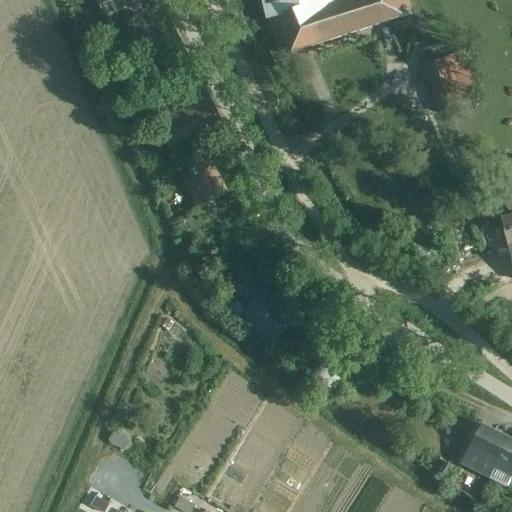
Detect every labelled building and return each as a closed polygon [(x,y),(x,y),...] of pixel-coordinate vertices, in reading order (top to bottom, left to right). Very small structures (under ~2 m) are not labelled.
[(262,0),(267,20),(268,20),(283,58),(413,18),(408,0),(262,0)] [(447,57),(423,65),(439,113),(463,105),(447,57)] [(210,97),(155,124),(172,156),(201,142),(226,130),(210,97)] [(206,152),(183,164),(190,179),(184,182),(195,205),(205,200),(225,190),(206,152)] [(511,261),(511,214),(501,217),(511,261)] [(237,289),(234,293),(250,306),(239,320),(272,347),(285,331),(298,316),(248,277),(248,276),(246,279),(237,289)] [(358,361),(370,344),(349,329),(337,346),(329,341),(308,372),(333,390),(354,359),(358,361)] [(471,451),(464,465),(489,478),(508,487),(511,478),(511,477),(511,441),(482,427),(471,451)] [(123,450),(129,441),(114,431),(109,440),(123,450)] [(445,461),(439,470),(447,476),(453,466),(445,461)] [(95,495),(90,504),(104,511),(110,503),(95,495)] [(175,506),(185,511),(191,511),(195,506),(180,497),(175,506)]
